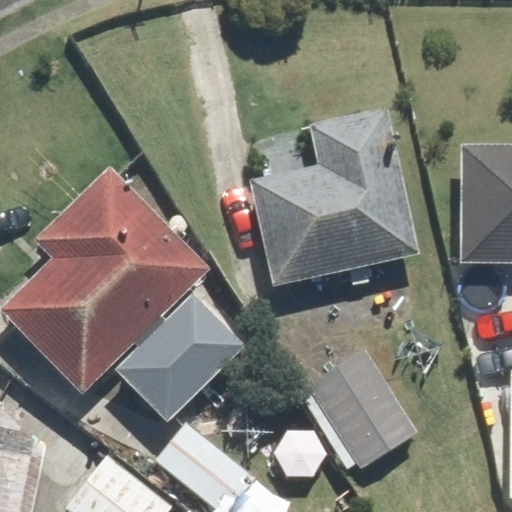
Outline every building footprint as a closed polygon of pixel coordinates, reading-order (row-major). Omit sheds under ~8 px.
[(325,164),(260,179),(285,287),(427,254),(392,106),(316,123),(325,164)] [(511,143),(463,143),(463,263),(511,263),(511,143)] [(87,394),(117,365),(172,424),(252,348),(197,290),(217,271),(115,163),(36,237),(57,259),(6,308),(87,394)] [(511,290),(488,289),(485,366),(511,367),(511,488),(511,498),(511,497),(511,290)] [(371,352),(313,390),(365,468),(422,431),(371,352)] [(232,511),(260,479),(192,422),(157,463),(215,511),(232,511)] [(175,511),(179,507),(111,455),(86,436),(65,463),(90,482),(68,511),(69,511),(175,511)]
